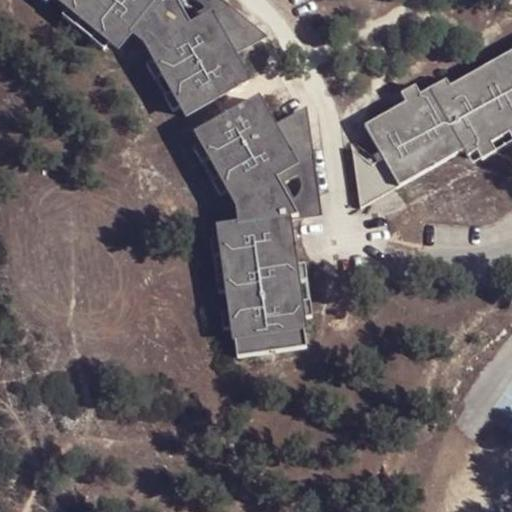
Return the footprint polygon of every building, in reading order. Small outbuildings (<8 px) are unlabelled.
[(39,0),(48,6),(52,0),(56,0),(69,10),(63,18),(75,29),(82,20),(97,33),(90,42),(105,53),(113,45),(121,53),(135,35),(147,45),(157,62),(146,69),(156,82),(166,76),(176,96),(164,102),(173,113),(182,109),(189,120),(252,84),(238,60),(234,54),(262,40),(239,20),(215,14),(194,26),(186,12),(171,0),(39,0)] [(224,0),(171,0),(186,12),(194,26),(215,14),(239,20),(262,40),(234,54),(238,60),(272,39),(227,2),(224,0)] [(511,51),(451,88),(447,82),(420,95),(415,86),(399,96),(406,105),(364,128),(382,159),(371,166),(351,152),(360,212),(406,185),(463,152),(467,161),(477,154),(482,162),(496,154),(491,147),(509,138),(511,143),(511,51)] [(273,126),(258,100),(198,136),(203,147),(195,152),(203,166),(212,160),(222,178),(212,184),(220,199),(230,194),(240,211),(242,227),(218,231),(221,241),(209,243),(213,262),(224,260),(226,277),(214,279),(217,295),(229,294),(230,313),(220,315),(223,333),(233,330),(238,360),(309,349),(304,321),(314,319),(310,303),(301,306),(299,283),(308,283),(306,266),(297,268),(291,219),(288,192),(280,177),(304,164),(309,144),(304,114),(276,132),(273,126)] [(316,150),(310,104),(273,126),(276,132),(304,114),(309,144),(304,164),(280,177),(288,192),(291,219),(325,214),(316,150)]
